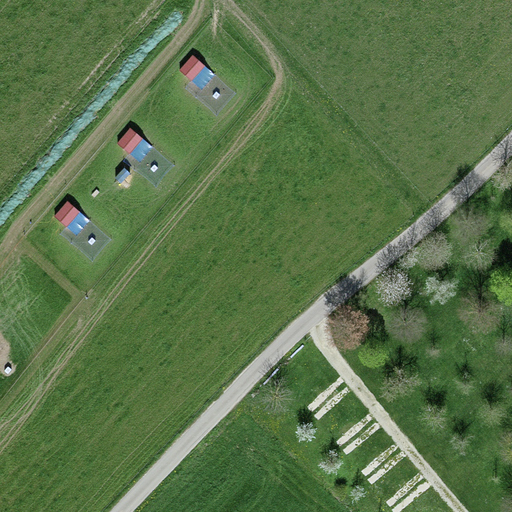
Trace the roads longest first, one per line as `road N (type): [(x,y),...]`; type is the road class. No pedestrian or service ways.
road 1 (residential): [(511,140),(235,392),(123,511)]
road 2 (track): [(425,222),(221,0)]
road 3 (track): [(310,323),(466,511)]
